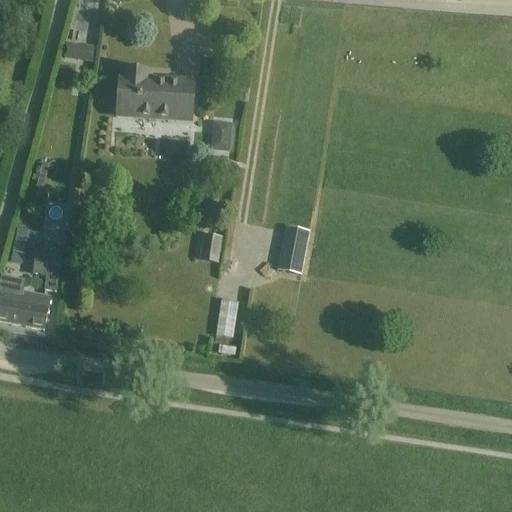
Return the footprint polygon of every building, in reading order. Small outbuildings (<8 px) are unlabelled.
[(67,45),(65,60),(78,62),(80,47),(67,45)] [(122,79),(120,79),(117,118),(191,123),(193,84),(148,81),(149,73),(123,71),(122,79)] [(229,144),(244,145),(246,120),(230,119),(229,144)] [(285,233),(277,271),(278,271),(281,272),(290,274),(301,276),(308,237),(289,233),(285,233)] [(222,237),(204,234),(200,262),(218,265),(222,237)] [(35,267),(32,289),(46,292),(46,293),(57,295),(62,254),(38,251),(35,267)] [(50,299),(23,293),(25,283),(2,278),(0,286),(0,323),(44,332),(50,299)] [(222,303),(217,338),(232,340),(238,305),(222,303)]
